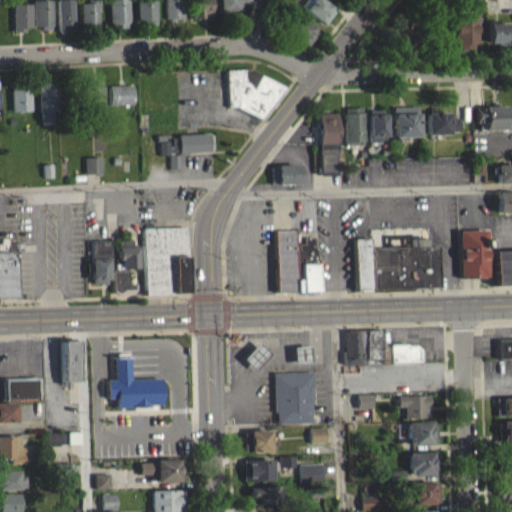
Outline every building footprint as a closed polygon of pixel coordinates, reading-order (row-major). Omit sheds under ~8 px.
[(52,0),(53,24),(35,24),(34,17),(33,17),(33,0),(52,0)] [(57,0),(59,30),(74,29),(73,0),(57,0)] [(100,0),(100,9),(98,9),(98,21),(97,21),(97,27),(83,28),(83,22),(81,22),(80,1),(87,1),(87,0),(100,0)] [(108,0),(128,0),(130,20),(128,20),(128,25),(112,26),(111,21),(110,21),(108,0)] [(138,18),(137,0),(156,0),(157,22),(145,23),(145,18),(138,18)] [(166,16),(165,0),(183,0),(184,16),(166,16)] [(211,16),(211,0),(194,0),(194,16),(211,16)] [(242,0),(242,7),(222,8),(221,0),(242,0)] [(278,0),(267,0),(261,8),(272,16),(282,2),(278,0)] [(325,0),(305,0),(302,4),(305,6),(305,7),(325,22),(334,9),(331,7),(332,5),(325,0)] [(13,1),(13,29),(25,29),(25,25),(32,25),(32,1),(13,1)] [(476,12),(477,41),(473,41),(474,47),(457,47),(457,42),(454,42),(454,12),(476,12)] [(315,26),(299,13),(286,29),(303,42),(304,41),(308,44),(317,31),(313,28),(315,26)] [(488,21),(488,40),(498,40),(499,45),(511,44),(511,37),(510,37),(510,21),(488,21)] [(414,22),(415,43),(413,43),(413,48),(399,48),(399,44),(398,44),(397,23),(414,22)] [(259,124),(283,92),(248,74),(224,75),(226,112),(234,112),(259,124)] [(102,78),(102,84),(104,84),(104,110),(83,111),(83,84),(85,84),(85,79),(102,78)] [(28,81),(28,86),(30,86),(31,108),(12,109),(10,87),(13,87),(12,82),(28,81)] [(58,85),(51,86),(51,81),(38,82),(39,110),(41,110),(41,122),(52,122),(51,110),(59,110),(58,85)] [(108,84),(132,83),(133,102),(109,103),(108,84)] [(475,106),(475,120),(483,119),(483,128),(506,127),(506,125),(511,125),(511,106),(505,106),(505,103),(482,104),(482,106),(475,106)] [(392,105),(393,135),(418,134),(417,104),(392,105)] [(343,111),(344,144),(363,143),(363,140),(365,140),(364,111),(361,111),(361,105),(345,106),(345,111),(343,111)] [(426,111),(426,132),(448,132),(448,129),(459,128),(459,116),(449,116),(448,110),(426,111)] [(318,112),(337,111),(338,151),(337,151),(337,170),(321,170),(320,151),(319,151),(318,112)] [(368,112),(368,141),(379,141),(379,134),(386,134),(385,112),(368,112)] [(177,133),(178,151),(196,151),(210,150),(209,131),(177,133)] [(158,161),(168,161),(168,147),(158,147),(158,161)] [(169,153),(169,168),(180,168),(179,153),(169,153)] [(84,156),(101,156),(101,172),(84,172),(84,156)] [(42,162),(51,162),(52,176),(42,176),(42,162)] [(178,175),(178,162),(168,162),(168,175),(178,175)] [(271,165),(277,165),(277,163),(298,163),(299,182),(277,183),(277,181),(271,181),(271,165)] [(511,170),(495,171),(495,189),(511,188),(511,170)] [(511,191),(496,192),(497,211),(511,211),(511,191)] [(186,225),(188,292),(144,293),(142,227),(186,225)] [(458,229),(459,276),(482,276),(482,275),(487,274),(486,238),(486,228),(458,229)] [(274,230),(275,290),(295,290),(294,249),(294,229),(274,230)] [(313,235),(313,248),(316,248),(317,289),(295,290),(294,249),(299,249),(298,243),(304,242),(304,235),(313,235)] [(370,246),(410,245),(410,237),(428,236),(429,245),(438,244),(439,286),(371,288),(370,246)] [(370,237),(370,246),(371,288),(355,288),(353,237),(370,237)] [(117,246),(118,257),(121,257),(121,267),(138,266),(137,245),(132,245),(131,238),(117,239),(117,246)] [(109,239),(109,259),(108,259),(109,278),(107,278),(107,282),(92,282),(92,278),(90,278),(90,270),(86,270),(86,262),(90,262),(90,257),(90,239),(109,239)] [(492,250),(511,249),(511,283),(493,284),(492,250)] [(0,250),(0,296),(18,296),(17,250),(0,250)] [(112,288),(112,269),(127,269),(127,276),(134,276),(134,288),(122,288),(119,291),(116,291),(112,288)] [(365,357),(365,361),(342,362),(342,349),(344,349),(344,329),(364,328),(365,357)] [(365,357),(364,328),(380,328),(381,357),(365,357)] [(511,357),(497,358),(496,338),(511,337),(511,357)] [(77,339),(78,379),(62,380),(61,339),(77,339)] [(257,341),(269,352),(254,369),(242,357),(257,341)] [(382,342),(383,361),(419,360),(418,348),(414,344),(405,344),(404,343),(387,343),(386,342),(382,342)] [(308,344),(309,361),(293,362),(292,346),(308,344)] [(127,352),(127,355),(129,355),(130,377),(160,376),(161,403),(146,403),(146,405),(115,406),(114,397),(107,397),(106,378),(114,378),(114,355),(116,355),(116,353),(127,352)] [(312,370),(312,385),(310,385),(310,422),(276,422),(276,411),(273,411),(272,371),(312,370)] [(38,375),(39,397),(4,398),(4,376),(38,375)] [(370,392),(355,392),(356,407),(371,406),(370,392)] [(396,394),(396,405),(403,404),(404,419),(424,418),(424,416),(428,416),(428,393),(396,394)] [(494,396),(511,395),(511,413),(495,414),(494,396)] [(370,414),(370,400),(354,400),(354,414),(370,414)] [(0,401),(16,401),(16,420),(0,420),(0,401)] [(496,421),(497,439),(501,439),(501,441),(511,440),(511,419),(500,419),(500,421),(496,421)] [(435,421),(430,421),(430,420),(405,421),(405,437),(409,437),(409,444),(431,443),(431,442),(436,441),(435,421)] [(308,426),(324,425),(325,441),(309,441),(308,426)] [(243,431),(249,431),(249,429),(270,428),(270,450),(249,451),(249,448),(243,448),(243,431)] [(80,430),(80,442),(47,442),(46,431),(80,430)] [(324,433),(308,434),(308,449),(324,448),(324,433)] [(0,434),(18,434),(19,448),(12,448),(12,456),(0,456),(0,434)] [(45,438),(45,451),(80,450),(79,438),(45,438)] [(406,450),(406,468),(410,468),(410,474),(432,474),(432,472),(437,472),(436,452),(431,452),(431,450),(406,450)] [(497,455),(497,470),(502,470),(502,472),(511,471),(511,452),(501,453),(501,454),(497,455)] [(278,454),(293,454),(293,465),(278,465),(278,454)] [(154,458),(155,481),(178,480),(178,479),(183,479),(182,458),(178,458),(154,458)] [(243,458),(243,479),(271,479),(271,468),(275,468),(275,460),(271,460),(271,458),(243,458)] [(57,461),(72,461),(72,475),(57,475),(57,461)] [(292,462),(277,462),(277,473),(292,473),(292,462)] [(298,463),(321,462),(322,480),(299,481),(298,463)] [(71,483),(71,469),(58,469),(58,483),(71,483)] [(403,469),(404,479),(390,480),(390,469),(403,469)] [(0,470),(0,488),(18,488),(18,486),(23,486),(23,476),(18,476),(18,470),(0,470)] [(109,471),(109,487),(94,488),(94,472),(109,471)] [(511,479),(502,479),(503,503),(511,502),(511,479)] [(437,481),(432,481),(431,480),(411,481),(411,482),(406,482),(407,502),(412,502),(412,503),(432,502),(432,500),(437,500),(437,481)] [(250,485),(250,502),(278,502),(278,484),(250,485)] [(151,511),(151,488),(184,488),(185,510),(170,510),(170,511),(151,511)] [(0,511),(16,511),(16,492),(0,492),(0,511)] [(101,493),(116,492),(116,509),(101,509),(101,493)] [(376,493),(377,507),(359,508),(358,494),(376,493)]
